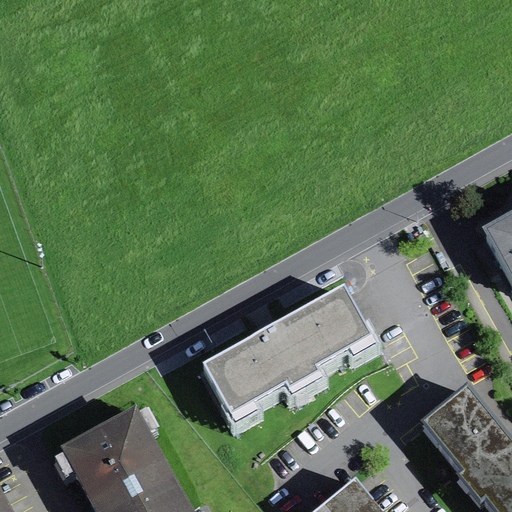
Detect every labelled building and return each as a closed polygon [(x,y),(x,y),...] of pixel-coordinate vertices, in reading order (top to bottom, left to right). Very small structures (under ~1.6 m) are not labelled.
[(511,217),(481,235),(511,286),(511,217)] [(346,288),(202,369),(230,422),(286,391),(290,396),(324,376),(321,371),(374,342),(346,288)] [(511,511),(511,441),(468,388),(422,426),(461,474),(457,478),(481,506),(485,503),(491,511),(511,511)] [(192,511),(138,411),(61,452),(93,511),(192,511)] [(379,511),(357,485),(320,511),(379,511)] [(11,511),(0,492),(0,511),(11,511)]
